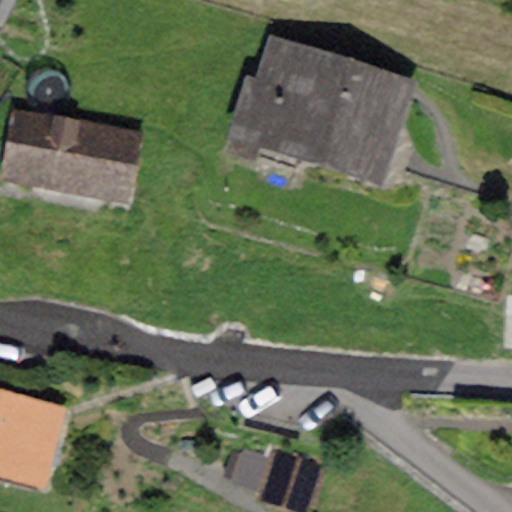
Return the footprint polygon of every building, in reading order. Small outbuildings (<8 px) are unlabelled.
[(0,0),(0,20),(1,21),(11,0),(0,0)] [(253,87),(243,121),(374,162),(397,89),(354,76),(358,65),(335,58),(332,68),(274,50),(261,90),(253,87)] [(17,115),(7,167),(125,189),(134,135),(17,115)] [(0,461),(42,472),(56,415),(15,405),(18,393),(0,388),(0,461)] [(281,460),(272,489),(301,498),(310,469),(281,460)]
